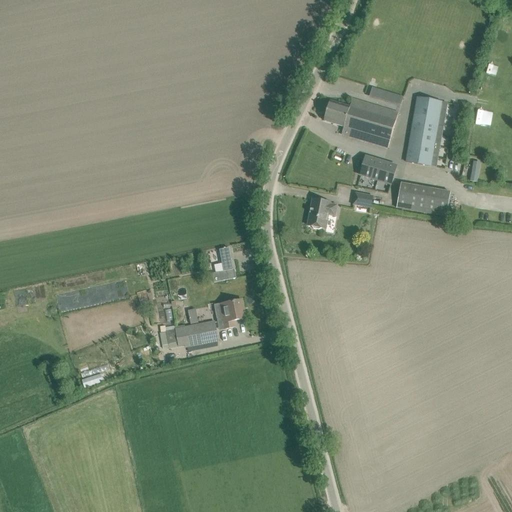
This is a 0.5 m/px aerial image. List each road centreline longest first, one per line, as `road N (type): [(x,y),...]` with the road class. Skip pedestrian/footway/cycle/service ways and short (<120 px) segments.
road 1 (unclassified): [(336,511),(270,254),(266,205),(280,152),(352,0)]
road 2 (unknown): [(398,158),(414,96),(484,106)]
